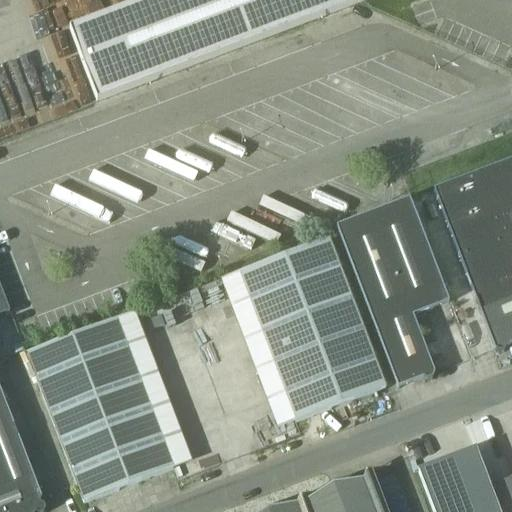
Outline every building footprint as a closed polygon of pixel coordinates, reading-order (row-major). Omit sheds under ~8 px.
[(150,0),(69,31),(97,103),(367,0),(150,0)] [(511,162),(434,192),(495,353),(500,355),(504,353),(506,349),(511,346),(511,162)] [(409,202),(337,229),(398,390),(423,381),(428,383),(432,381),(435,376),(413,318),(449,305),(409,202)] [(296,424),(386,390),(329,240),(239,275),(296,424)] [(0,511),(45,511),(46,511),(44,507),(40,505),(42,501),(0,390),(0,316),(12,312),(0,283),(0,511)] [(84,505),(174,471),(117,321),(27,355),(84,505)] [(433,511),(499,511),(476,450),(418,472),(433,511)] [(386,511),(372,474),(365,476),(362,482),(333,488),(307,504),(301,500),(265,507),(255,511),(386,511)]
